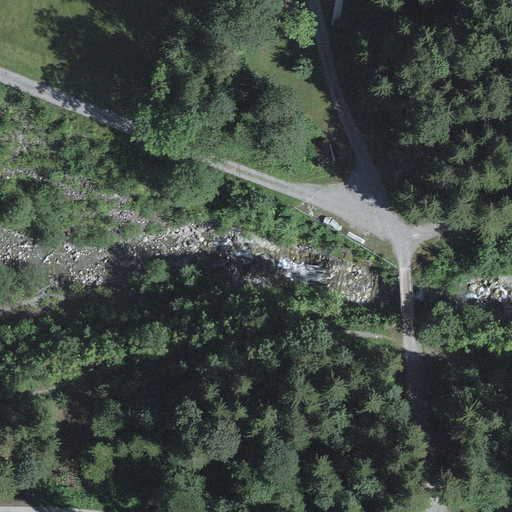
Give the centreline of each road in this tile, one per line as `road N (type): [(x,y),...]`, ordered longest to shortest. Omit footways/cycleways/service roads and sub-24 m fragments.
road 1 (track): [(0,75),(220,170),(374,213)]
road 2 (track): [(397,238),(442,511)]
road 3 (track): [(374,213),(320,0)]
